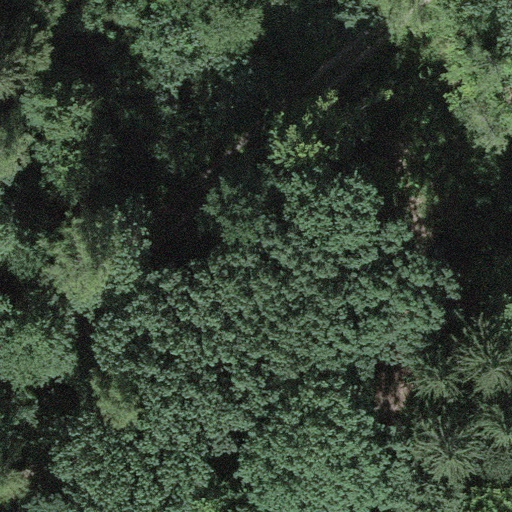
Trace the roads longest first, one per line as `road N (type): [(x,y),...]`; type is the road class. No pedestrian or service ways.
road 1 (track): [(413,0),(0,343)]
road 2 (track): [(368,38),(427,225),(412,483),(427,511)]
